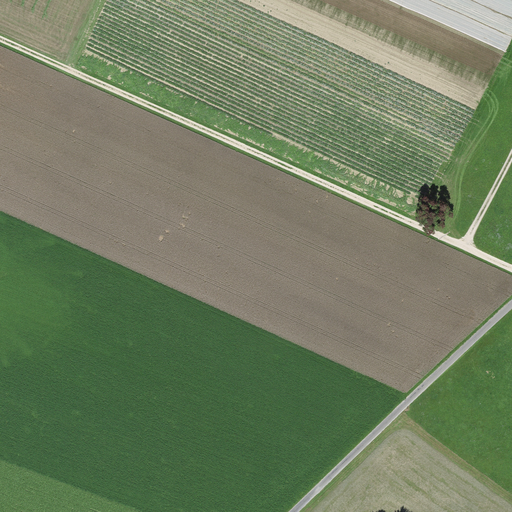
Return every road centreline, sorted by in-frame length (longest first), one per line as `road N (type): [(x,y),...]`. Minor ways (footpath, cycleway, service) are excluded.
road 1 (track): [(511,268),(0,39)]
road 2 (residential): [(511,303),(292,511)]
